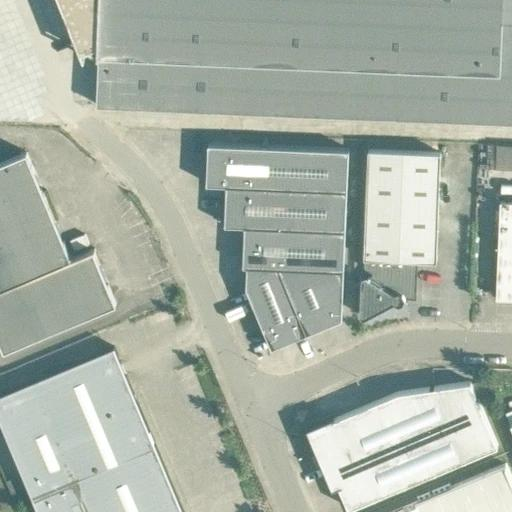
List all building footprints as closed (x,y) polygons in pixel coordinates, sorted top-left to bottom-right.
[(511,0),(61,0),(81,49),(98,42),(97,53),(99,53),(97,103),(511,119),(511,0)] [(349,147),(228,142),(208,142),(206,182),(226,183),(347,188),(349,147)] [(368,147),(364,246),(364,266),(372,270),(369,275),(366,274),(363,274),(361,276),(360,311),(360,312),(361,313),(361,314),(363,315),(364,315),(365,315),(394,300),(399,303),(403,300),(406,296),(405,294),(409,292),(405,284),(417,278),(418,258),(436,259),(440,150),(368,147)] [(0,286),(71,257),(27,151),(0,161),(0,286)] [(345,228),(347,188),(226,183),(225,223),(245,224),(345,228)] [(511,199),(501,199),(497,296),(511,296),(511,199)] [(344,268),(345,228),(245,224),(243,264),(247,264),(344,268)] [(86,232),(71,238),(75,248),(90,242),(86,232)] [(117,302),(94,247),(71,257),(0,286),(0,339),(4,350),(117,302)] [(342,316),(344,268),(247,264),(246,284),(272,346),(342,316)] [(184,511),(140,405),(114,345),(0,392),(0,414),(40,511),(184,511)] [(334,415),(315,422),(307,426),(333,487),(339,484),(349,506),(498,444),(471,379),(399,390),(335,417),(334,415)] [(511,511),(511,477),(505,462),(391,510),(386,511),(511,511)]
